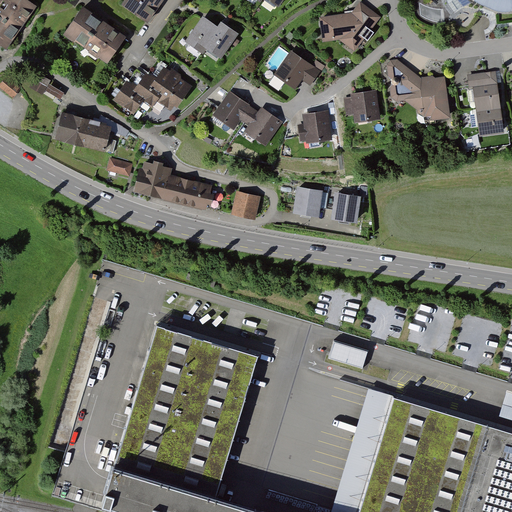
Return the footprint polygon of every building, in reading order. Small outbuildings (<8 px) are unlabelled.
[(40,8),(28,0),(2,0),(0,3),(0,43),(9,51),(40,8)] [(166,0),(126,0),(122,6),(150,25),(166,0)] [(511,0),(446,0),(447,3),(455,13),(454,18),(453,24),(456,29),(466,32),(474,26),(486,10),(492,13),(500,14),(508,15),(511,14),(511,0)] [(325,43),(343,41),(357,51),(383,18),(362,2),(353,14),(322,18),(325,43)] [(130,39),(86,8),(66,37),(110,67),(130,39)] [(221,27),(205,15),(182,47),(198,58),(205,49),(220,61),(240,34),(224,23),(221,27)] [(313,85),(323,69),(292,50),(277,74),(299,88),(304,81),(313,85)] [(452,118),(444,74),(420,78),(397,58),(387,59),(392,102),(407,100),(417,108),(420,124),(452,118)] [(128,77),(111,100),(136,118),(146,104),(154,110),(162,99),(176,109),(193,86),(167,67),(159,76),(152,71),(140,86),(128,77)] [(498,71),(469,76),(481,139),(510,134),(498,71)] [(22,88),(8,77),(0,86),(14,98),(22,88)] [(51,85),(47,93),(62,100),(65,93),(51,85)] [(271,148),(286,122),(231,91),(216,117),(239,130),(244,121),(251,125),(246,134),(271,148)] [(382,92),(345,97),(348,114),(360,112),(361,125),(386,122),(382,92)] [(107,150),(113,123),(60,110),(54,137),(107,150)] [(332,112),(307,114),(308,121),(301,122),(303,140),(312,139),(313,142),(335,139),(332,112)] [(130,175),(133,161),(110,157),(107,170),(130,175)] [(207,205),(212,181),(168,171),(169,164),(142,158),(135,188),(207,205)] [(323,189),(296,186),(293,211),(319,215),(323,189)] [(361,193),(333,190),(329,216),(358,220),(361,193)] [(261,197),(236,192),(232,215),(256,220),(261,197)] [(262,356),(157,325),(104,499),(147,511),(511,511),(511,428),(397,394),(363,511),(291,511),(222,489),(262,356)] [(334,340),(330,362),(366,369),(370,347),(334,340)]
